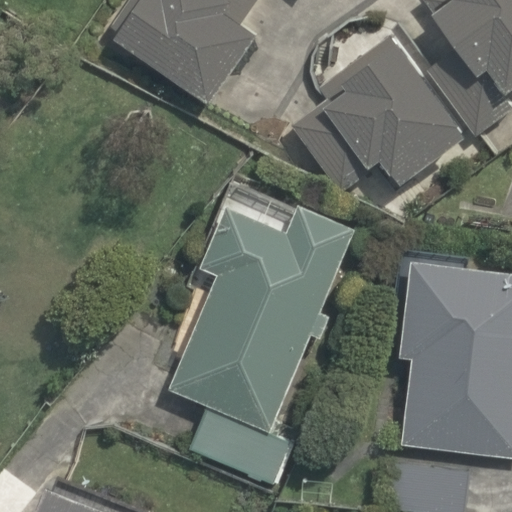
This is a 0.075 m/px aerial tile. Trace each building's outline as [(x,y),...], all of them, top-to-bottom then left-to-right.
[(252,0),(128,0),(106,35),(207,98),(249,30),(238,23),(252,0)] [(511,0),(422,0),(452,40),(430,56),(443,74),(432,82),(469,132),(507,104),(497,92),(511,81),(511,0)] [(311,95),(317,103),(291,124),(337,183),(366,160),(377,152),(394,175),(457,125),(387,35),(311,95)] [(279,428),(349,219),(286,198),(279,219),(211,196),(186,271),(207,278),(167,396),(196,406),(182,447),(279,480),(295,433),(279,428)] [(511,511),(511,266),(399,251),(385,355),(402,358),(391,446),(400,448),(390,510),(401,511),(511,511)] [(121,511),(43,480),(30,511),(121,511)]
